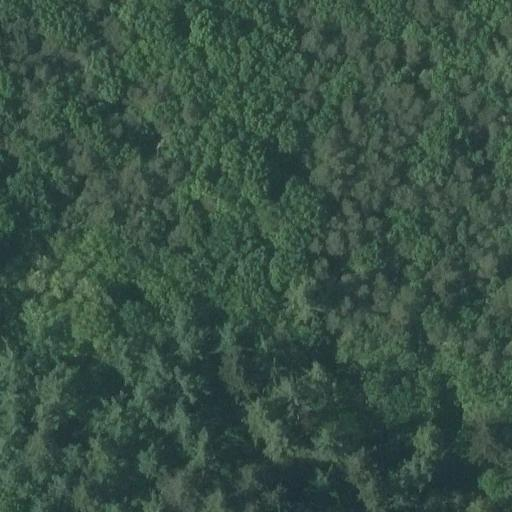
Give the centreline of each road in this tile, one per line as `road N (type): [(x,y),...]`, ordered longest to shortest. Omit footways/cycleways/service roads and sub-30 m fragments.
road 1 (track): [(511,432),(0,262)]
road 2 (track): [(387,0),(242,343)]
